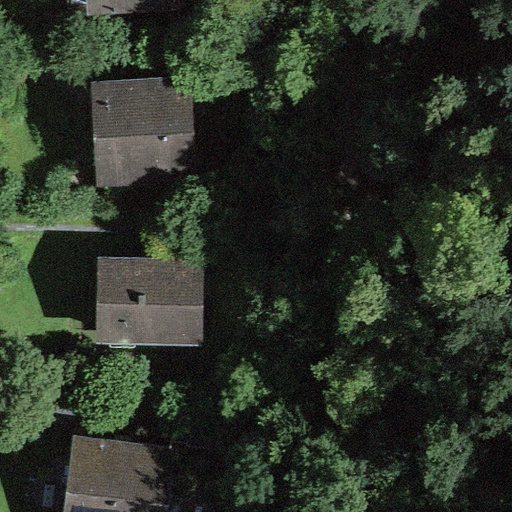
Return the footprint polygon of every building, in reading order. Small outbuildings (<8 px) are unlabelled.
[(188,76),(96,81),(101,169),(191,164),(193,164),(191,132),(188,76)] [(226,194),(223,130),(191,132),(193,164),(191,164),(192,195),(226,194)] [(102,255),(100,326),(201,329),(204,258),(102,255)] [(280,419),(224,411),(219,445),(276,452),(280,419)] [(78,433),(66,511),(179,511),(182,494),(167,492),(173,446),(78,433)]
